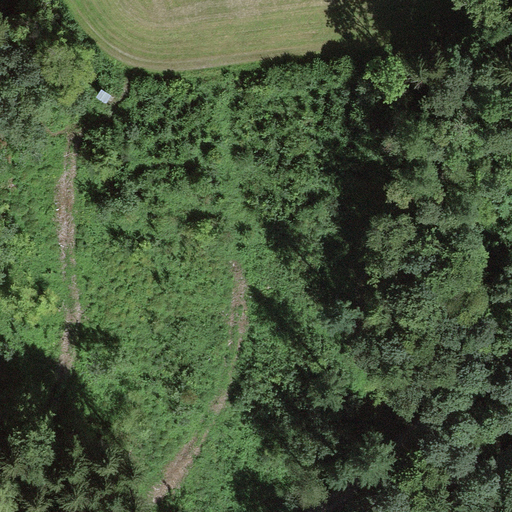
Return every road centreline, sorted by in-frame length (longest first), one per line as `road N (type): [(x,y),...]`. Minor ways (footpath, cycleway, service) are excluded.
road 1 (track): [(62,0),(114,45),(196,52),(448,17)]
road 2 (track): [(317,511),(511,346)]
